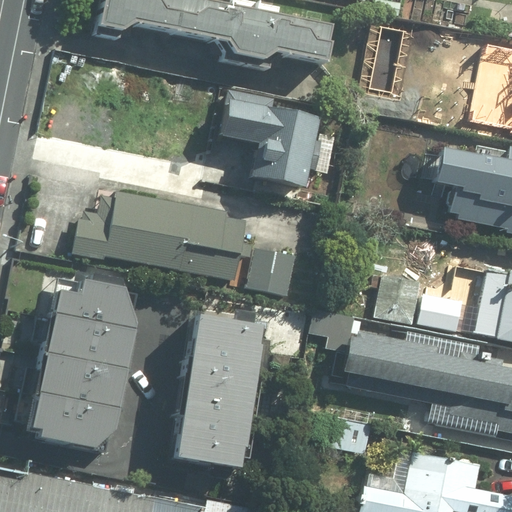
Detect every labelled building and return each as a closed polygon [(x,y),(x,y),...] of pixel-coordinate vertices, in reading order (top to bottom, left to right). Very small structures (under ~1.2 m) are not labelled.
[(120,33),(131,26),(221,44),(230,55),(260,61),(272,53),(324,63),(333,17),(304,11),(302,20),(204,0),(99,0),(94,28),(120,33)] [(87,115),(80,114),(74,146),(174,165),(183,121),(198,123),(204,89),(96,68),(87,115)] [(511,83),(508,103),(484,98),(480,121),(511,127),(511,83)] [(253,146),(247,178),(302,188),(305,171),(316,172),(321,145),(312,143),(317,119),(272,111),(274,101),(225,92),(216,140),(253,146)] [(511,146),(508,146),(507,150),(474,143),(472,153),(437,146),(429,187),(449,191),(443,220),(511,233),(511,146)] [(102,257),(231,280),(243,216),(98,190),(94,213),(82,211),(80,220),(75,219),(68,256),(101,262),(102,257)] [(511,266),(506,265),(492,339),(511,342),(511,266)] [(53,292),(26,428),(35,430),(33,439),(87,451),(109,432),(129,327),(119,289),(75,281),(73,295),(53,292)] [(193,316),(169,458),(238,469),(261,327),(193,316)] [(511,362),(347,325),(331,391),(487,427),(485,436),(511,442),(511,362)] [(511,511),(511,497),(475,489),(479,467),(406,452),(398,486),(363,479),(355,511),(511,511)] [(0,467),(0,511),(200,511),(201,511),(0,467)] [(259,511),(260,510),(205,501),(203,511),(259,511)]
